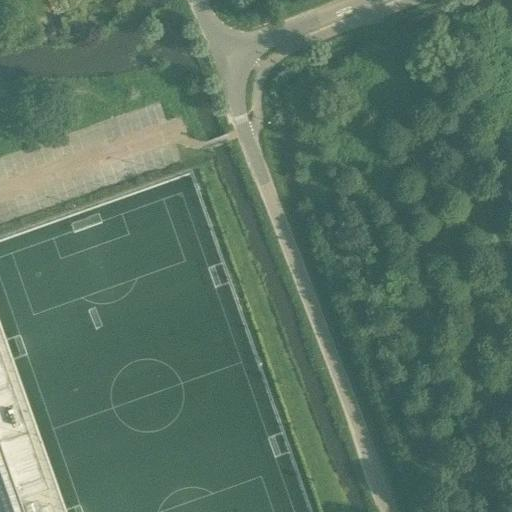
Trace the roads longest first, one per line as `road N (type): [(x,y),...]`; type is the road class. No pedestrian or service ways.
road 1 (unclassified): [(388,511),(220,57)]
road 2 (unclassified): [(0,194),(171,134)]
road 3 (unclassified): [(220,57),(375,0)]
